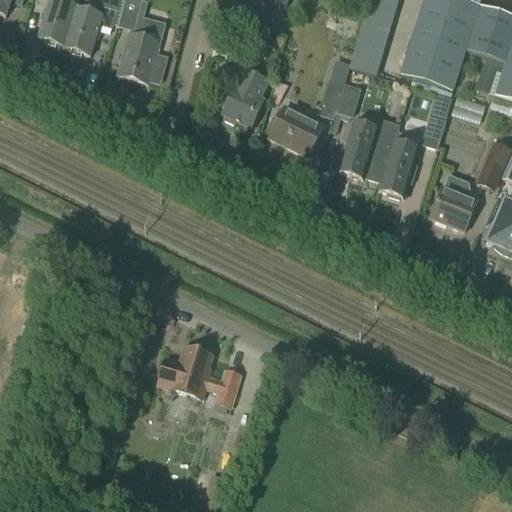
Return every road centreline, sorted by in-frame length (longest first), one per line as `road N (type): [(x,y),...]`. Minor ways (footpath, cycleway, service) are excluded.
road 1 (unclassified): [(511,470),(0,216)]
road 2 (tertiary): [(511,327),(165,154)]
road 3 (tertiary): [(165,154),(0,72)]
road 4 (residential): [(165,154),(206,0)]
